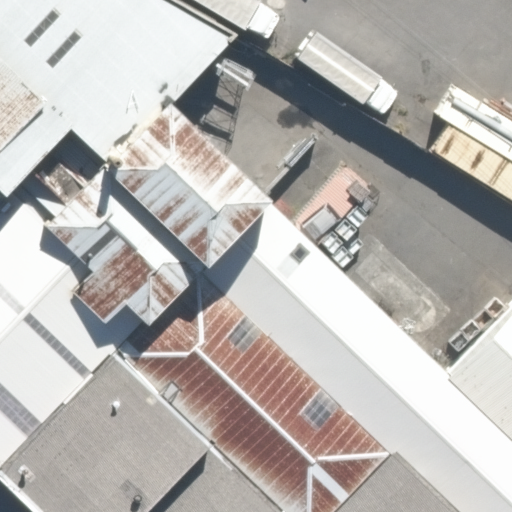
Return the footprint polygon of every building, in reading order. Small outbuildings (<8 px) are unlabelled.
[(0,0),(0,130),(122,7),(110,0),(0,0)] [(511,161),(511,121),(459,92),(426,152),(496,190),(511,161)] [(143,251),(195,197),(92,99),(40,154),(143,251)] [(0,194),(0,235),(82,314),(143,251),(40,154),(0,194)] [(410,511),(511,511),(511,500),(390,384),(195,197),(140,254),(410,511)] [(0,399),(82,314),(0,235),(0,399)] [(410,511),(140,254),(82,314),(0,399),(0,511),(410,511)] [(511,325),(478,293),(390,384),(511,500),(511,325)]
